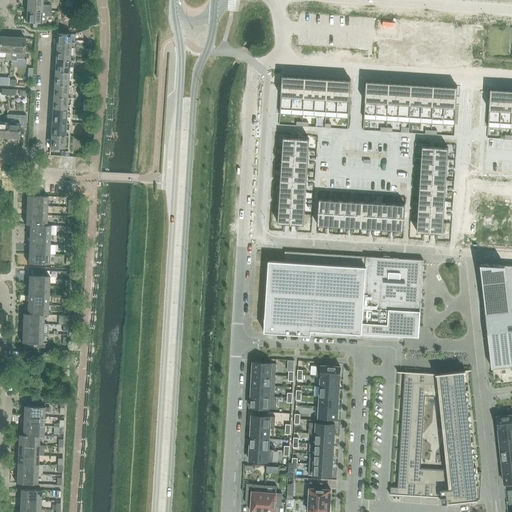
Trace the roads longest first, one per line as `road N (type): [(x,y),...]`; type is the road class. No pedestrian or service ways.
road 1 (secondary): [(174,1),(181,62),(154,511)]
road 2 (secondary): [(169,511),(195,77),(214,9)]
road 3 (residential): [(468,75),(300,66),(281,57),(259,68),(251,84),(239,342)]
road 4 (residential): [(342,347),(356,358),(348,511)]
road 5 (residential): [(239,342),(227,511)]
road 6 (residential): [(468,75),(459,232)]
road 7 (residential): [(372,0),(511,10)]
road 8 (residential): [(0,413),(0,286)]
road 9 (residential): [(37,160),(46,37)]
